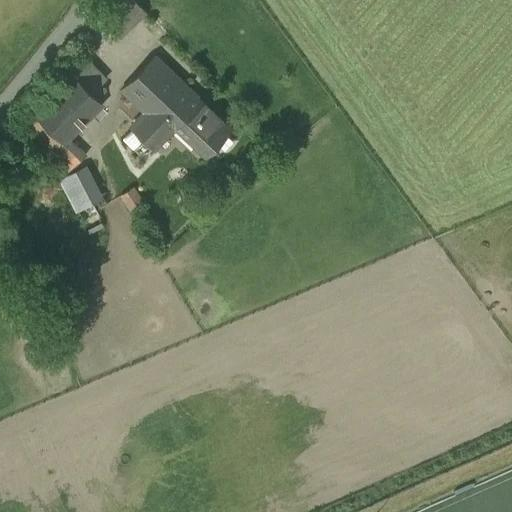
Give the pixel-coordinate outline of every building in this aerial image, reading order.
[(145,11),(134,0),(122,0),(103,19),(119,36),(145,11)] [(231,128),(155,56),(121,90),(144,112),(131,126),(154,149),(176,127),(182,133),(183,132),(207,154),(231,128)] [(87,60),(72,76),(91,93),(105,77),(87,60)] [(91,93),(72,76),(35,115),(64,144),(68,140),(102,104),(91,93)] [(64,144),(35,115),(24,126),(68,170),(83,155),(68,140),(64,144)] [(87,166),(77,172),(92,201),(102,196),(87,166)] [(77,209),(92,201),(77,172),(62,180),(77,209)] [(122,193),(131,209),(144,201),(135,185),(122,193)]
